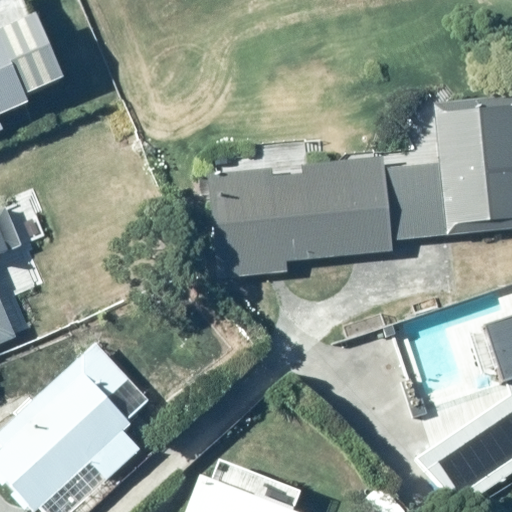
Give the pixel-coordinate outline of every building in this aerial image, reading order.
[(29,25),(0,37),(0,123),(60,98),(29,25)] [(396,164),(395,157),(311,165),(312,177),(286,180),(284,168),(222,173),(231,274),(299,268),(298,258),(406,248),(405,239),(508,229),(507,219),(511,218),(511,94),(450,101),(455,158),(396,164)] [(0,344),(26,336),(12,296),(52,282),(25,205),(0,213),(0,344)] [(110,343),(4,434),(14,448),(3,458),(47,509),(102,461),(113,474),(176,420),(140,378),(110,343)] [(328,511),(329,511),(225,468),(207,511),(328,511)]
